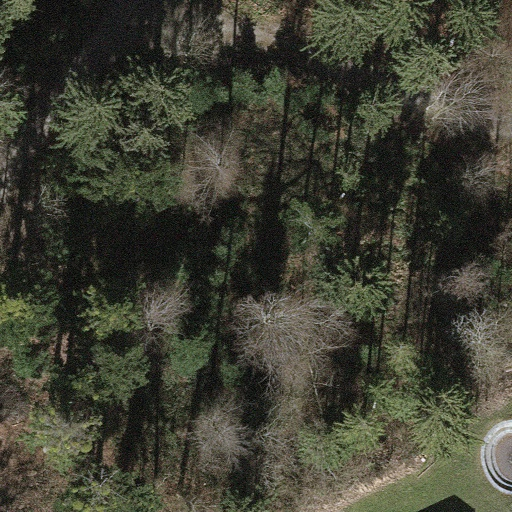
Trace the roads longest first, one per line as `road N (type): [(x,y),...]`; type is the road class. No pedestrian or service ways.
road 1 (track): [(141,27),(333,57),(464,115),(511,122)]
road 2 (track): [(144,0),(141,27),(52,94),(0,170)]
